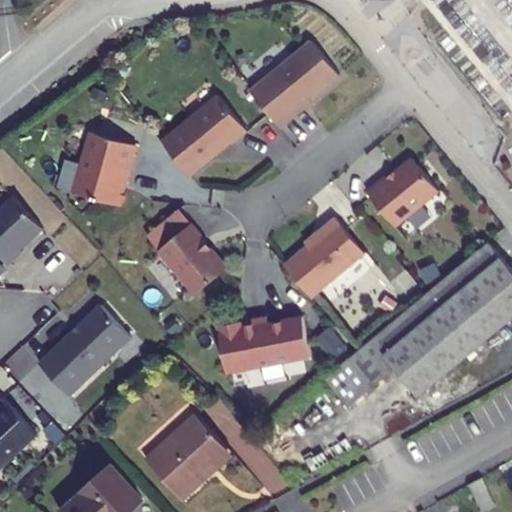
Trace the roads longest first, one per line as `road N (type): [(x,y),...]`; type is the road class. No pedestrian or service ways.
road 1 (residential): [(511,205),(340,0)]
road 2 (residential): [(511,429),(363,511)]
